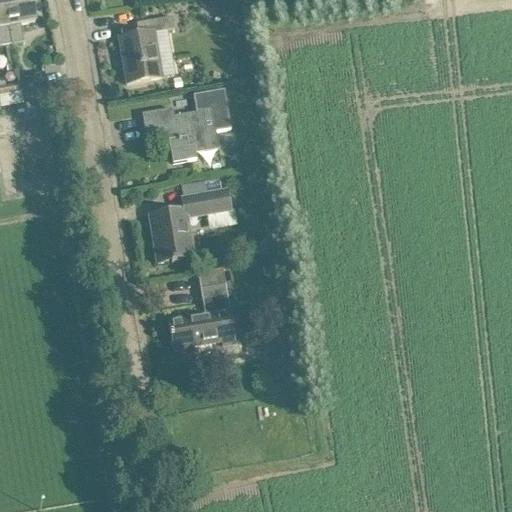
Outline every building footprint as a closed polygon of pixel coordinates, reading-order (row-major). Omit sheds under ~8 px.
[(0,0),(0,48),(11,46),(2,0),(0,0)] [(30,0),(2,0),(11,46),(23,44),(20,26),(35,24),(30,0)] [(172,19),(156,21),(136,25),(138,37),(118,40),(126,86),(163,80),(155,34),(174,31),(172,19)] [(44,74),(17,79),(18,85),(19,93),(22,93),(46,89),(44,74)] [(46,89),(22,93),(24,101),(25,101),(48,97),(46,89)] [(230,131),(224,92),(193,97),(196,116),(173,120),(171,111),(142,116),(145,138),(167,134),(172,166),(196,161),(194,148),(202,147),(203,154),(219,151),(216,134),(230,131)] [(184,212),(149,218),(157,266),(171,263),(171,265),(176,264),(175,262),(194,259),(188,224),(231,216),(227,193),(207,196),(183,200),(182,200),(184,212)] [(204,316),(167,323),(173,359),(193,355),(195,355),(194,349),(222,344),(222,348),(235,345),(227,299),(225,287),(200,291),(204,316)] [(299,382),(290,328),(274,331),(283,385),(299,382)]
